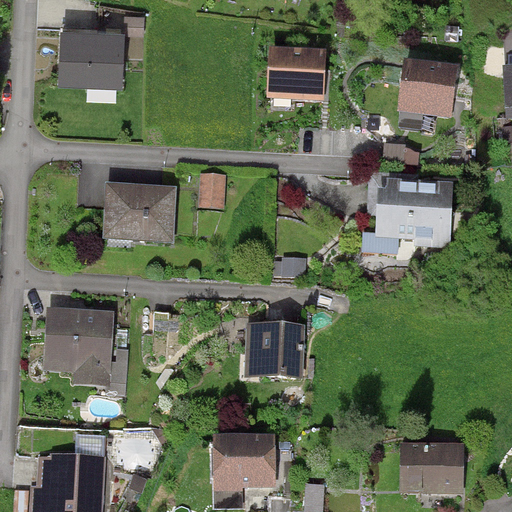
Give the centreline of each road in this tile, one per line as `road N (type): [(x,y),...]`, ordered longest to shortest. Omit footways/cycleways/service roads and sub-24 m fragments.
road 1 (residential): [(352,166),(16,152)]
road 2 (residential): [(332,301),(12,281)]
road 3 (residential): [(25,0),(16,152)]
road 4 (residential): [(12,281),(0,422)]
road 5 (residential): [(16,152),(12,281)]
